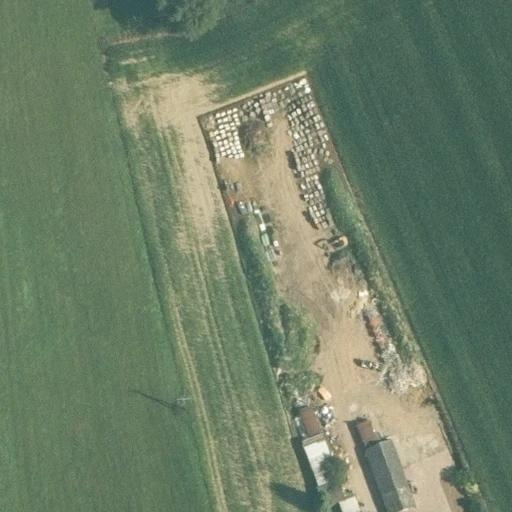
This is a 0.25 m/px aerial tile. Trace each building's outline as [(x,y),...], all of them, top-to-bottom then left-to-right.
[(312,412),(299,417),(308,442),(321,437),(312,412)] [(355,426),(365,454),(377,449),(367,421),(355,426)] [(338,483),(321,437),(308,442),(300,445),(316,490),(337,483),(338,483)] [(365,454),(382,500),(406,490),(390,445),(377,449),(365,454)] [(337,483),(316,490),(315,491),(322,511),(337,505),(344,503),(337,483)] [(406,490),(382,500),(386,511),(411,511),(414,511),(406,490)] [(344,503),(337,505),(339,511),(357,511),(353,499),(344,503)]
